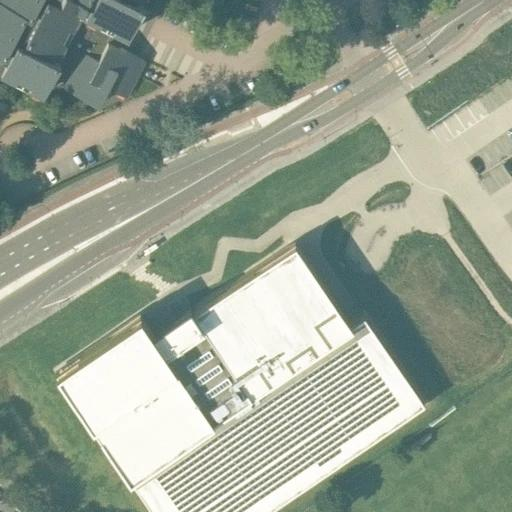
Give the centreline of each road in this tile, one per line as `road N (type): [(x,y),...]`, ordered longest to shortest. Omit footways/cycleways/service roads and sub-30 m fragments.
road 1 (tertiary): [(0,311),(375,88)]
road 2 (tertiary): [(364,71),(0,270)]
road 3 (residential): [(41,154),(239,61),(278,24)]
road 4 (tertiary): [(375,88),(422,59),(482,3)]
road 5 (tertiary): [(482,3),(364,71)]
